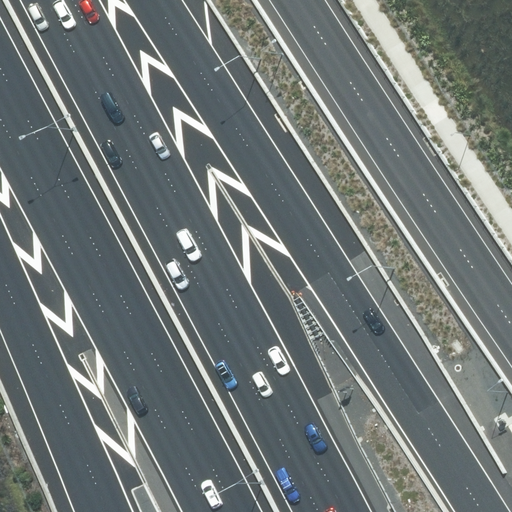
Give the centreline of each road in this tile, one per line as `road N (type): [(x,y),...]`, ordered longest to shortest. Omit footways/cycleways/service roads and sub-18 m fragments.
road 1 (motorway): [(158,0),(485,511)]
road 2 (motorway): [(72,0),(339,511)]
road 3 (motorway): [(226,511),(0,78)]
road 4 (motorway): [(112,511),(0,263)]
